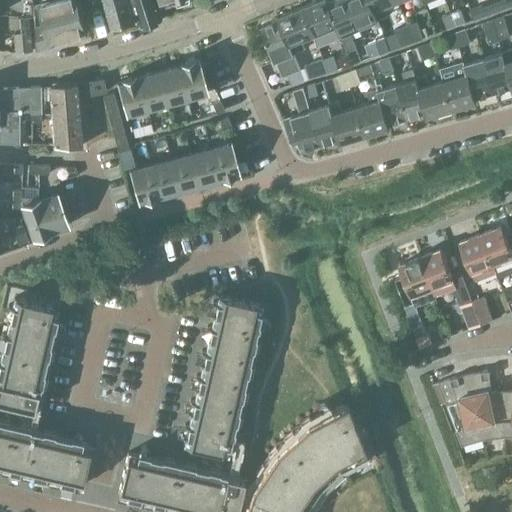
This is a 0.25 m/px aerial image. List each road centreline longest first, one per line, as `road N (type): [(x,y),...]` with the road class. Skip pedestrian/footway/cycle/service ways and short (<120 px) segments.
road 1 (residential): [(0,72),(92,58),(224,16)]
road 2 (residential): [(296,177),(511,120)]
road 3 (residential): [(296,177),(224,16)]
